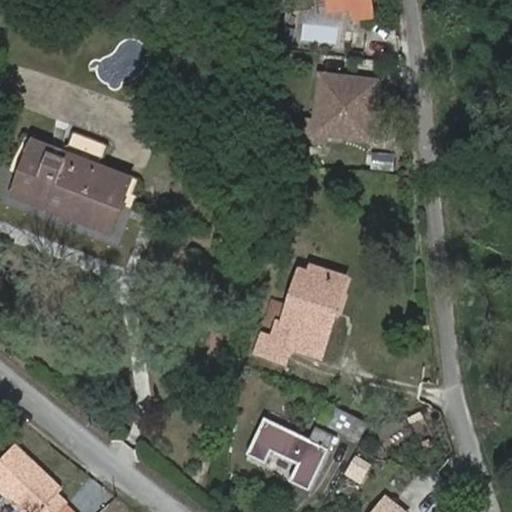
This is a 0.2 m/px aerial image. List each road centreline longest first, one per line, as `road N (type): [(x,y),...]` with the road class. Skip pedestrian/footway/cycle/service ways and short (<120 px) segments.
road 1 (residential): [(497,511),(458,260),(438,0)]
road 2 (residential): [(0,371),(171,511)]
